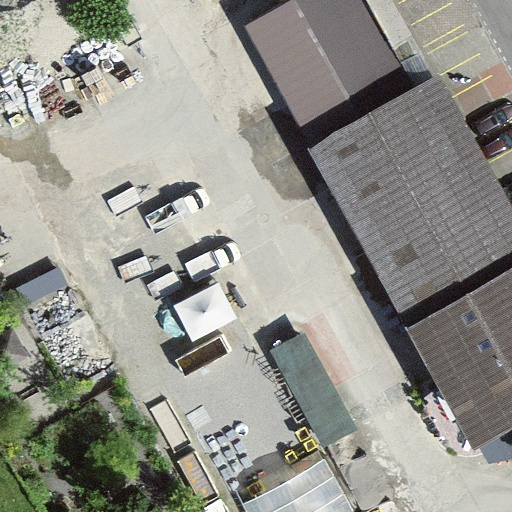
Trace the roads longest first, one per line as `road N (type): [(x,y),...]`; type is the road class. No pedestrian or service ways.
road 1 (track): [(452,511),(170,0)]
road 2 (track): [(222,511),(0,153)]
road 3 (track): [(63,256),(251,147)]
